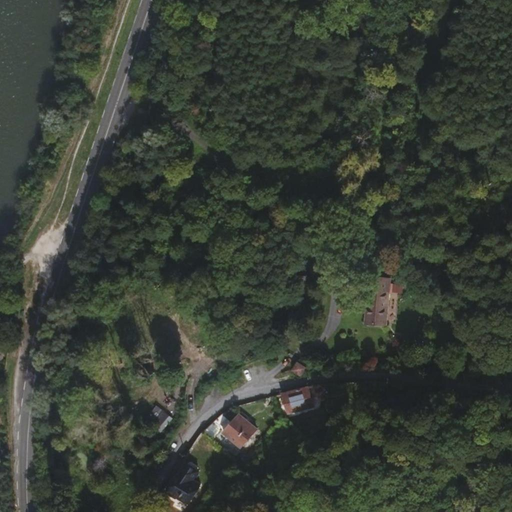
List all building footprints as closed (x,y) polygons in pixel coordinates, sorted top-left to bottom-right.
[(364,323),(385,324),(388,277),(386,277),(367,274),(364,323)] [(298,375),(305,366),(295,360),(289,369),(298,375)] [(286,412),(311,405),(306,386),(280,393),(286,412)] [(355,409),(369,405),(365,392),(352,397),(355,409)] [(316,417),(311,418),(309,412),(291,416),(295,434),(307,432),(306,428),(318,425),(316,417)] [(238,447),(254,429),(237,414),(221,431),(238,447)] [(191,480),(197,470),(184,461),(166,490),(185,503),(198,484),(191,480)]
